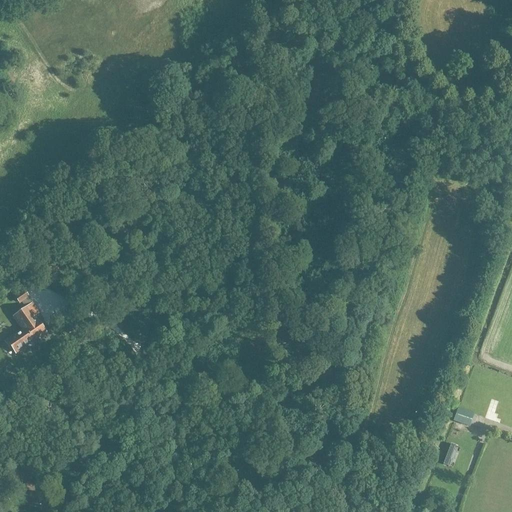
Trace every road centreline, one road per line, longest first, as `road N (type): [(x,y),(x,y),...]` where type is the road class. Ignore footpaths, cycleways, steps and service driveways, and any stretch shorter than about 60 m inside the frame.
road 1 (track): [(216,98),(292,0)]
road 2 (track): [(450,511),(488,421),(511,429)]
